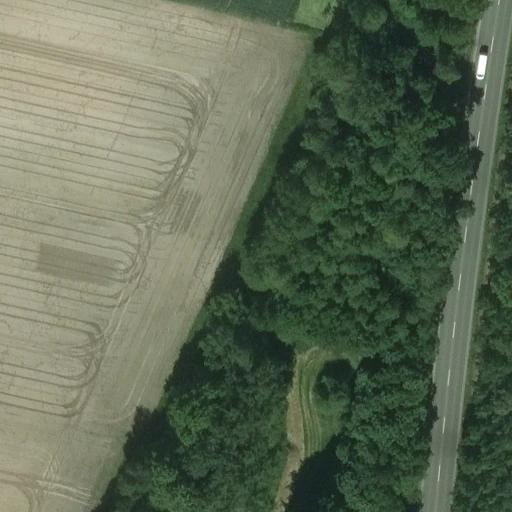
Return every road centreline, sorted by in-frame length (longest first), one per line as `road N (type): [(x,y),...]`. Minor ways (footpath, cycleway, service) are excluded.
road 1 (secondary): [(498,0),(434,511)]
road 2 (track): [(294,511),(330,377)]
